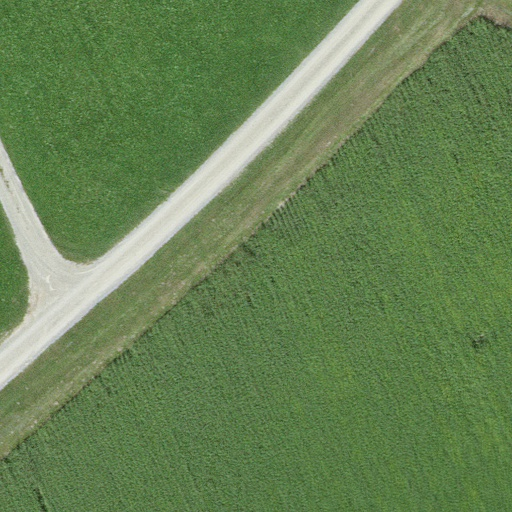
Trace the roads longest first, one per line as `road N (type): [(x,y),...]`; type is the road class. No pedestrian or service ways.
road 1 (track): [(0,375),(262,132),(389,0)]
road 2 (track): [(0,152),(76,306)]
